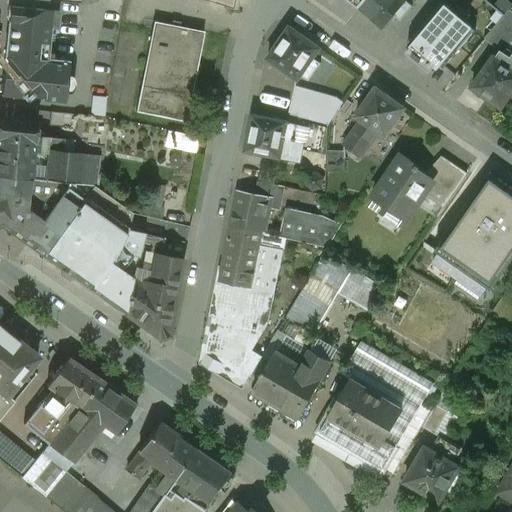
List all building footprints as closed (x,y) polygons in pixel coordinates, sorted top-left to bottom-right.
[(348,0),(360,9),(367,0),(348,0)] [(367,0),(360,9),(382,28),(393,15),(404,2),(402,0),(367,0)] [(500,0),(496,5),(505,14),(511,6),(511,3),(507,0),(500,0)] [(404,2),(393,15),(400,21),(411,8),(404,2)] [(475,31),(442,3),(409,42),(413,45),(406,53),(430,73),(437,65),(443,70),(475,31)] [(59,11),(8,6),(7,21),(8,21),(4,60),(47,64),(48,59),(51,29),(57,30),(59,11)] [(505,16),(485,40),(486,40),(488,37),(501,46),(511,30),(511,12),(509,10),(504,16),(505,16)] [(153,22),(135,112),(186,123),(203,32),(153,22)] [(511,30),(501,46),(488,37),(486,40),(485,40),(484,41),(501,52),(504,54),(511,43),(511,30)] [(294,31),(287,32),(269,59),(298,79),(300,75),(308,80),(315,70),(308,65),(319,49),(294,31)] [(504,54),(501,52),(496,58),(494,57),(472,88),(501,108),(511,93),(511,69),(507,66),(511,59),(504,54)] [(4,60),(0,94),(0,93),(0,95),(1,95),(29,98),(29,96),(41,97),(41,99),(64,102),(68,61),(48,59),(47,64),(4,60)] [(336,98),(295,86),(289,114),(298,117),(319,123),(336,98)] [(404,109),(376,89),(368,100),(367,99),(359,111),(360,111),(356,117),(360,121),(379,134),(384,137),(404,109)] [(264,101),(289,106),(290,103),(281,101),(282,95),(265,92),(264,101)] [(105,98),(93,97),(91,115),(103,116),(105,98)] [(287,122),(253,115),(246,151),(280,159),(280,158),(284,140),(294,142),(296,129),(286,127),(287,122)] [(36,121),(0,117),(0,176),(30,180),(33,157),(35,137),(36,121)] [(319,123),(298,117),(296,129),(294,142),(284,140),(280,158),(301,163),(304,150),(328,156),(328,126),(319,123)] [(360,121),(344,145),(362,158),(379,134),(360,121)] [(169,129),(165,145),(196,153),(200,136),(169,129)] [(59,145),(38,142),(37,157),(49,158),(50,151),(58,152),(59,145)] [(58,152),(50,151),(49,158),(46,181),(71,184),(77,185),(79,185),(83,155),(58,152)] [(346,151),(333,151),(332,172),(345,173),(346,151)] [(98,157),(83,155),(79,185),(94,187),(98,157)] [(402,155),(373,199),(387,208),(383,214),(403,227),(424,195),(434,180),(425,174),(418,170),(420,167),(402,155)] [(467,173),(442,156),(425,174),(434,180),(424,195),(443,208),(467,173)] [(467,173),(443,208),(456,217),(474,191),(480,182),(467,173)] [(30,180),(0,176),(0,226),(11,234),(21,220),(27,212),(31,212),(31,203),(27,203),(30,180)] [(46,181),(40,181),(38,200),(44,201),(53,209),(71,184),(46,181)] [(163,204),(167,187),(142,181),(138,198),(163,204)] [(255,194),(238,191),(219,283),(275,294),(285,239),(281,238),(262,234),(268,206),(277,208),(281,187),(258,182),(255,194)] [(53,209),(40,227),(53,243),(66,226),(76,212),(79,207),(87,197),(89,194),(77,185),(71,184),(53,209)] [(112,200),(94,187),(89,194),(87,197),(95,203),(105,210),(112,200)] [(511,216),(474,191),(456,217),(453,222),(479,240),(473,249),(492,262),(509,238),(511,240),(511,216)] [(95,203),(87,197),(79,207),(84,210),(88,214),(90,213),(95,203)] [(80,215),(76,212),(66,226),(91,244),(101,230),(80,215)] [(342,224),(287,212),(281,238),(285,239),(328,248),(342,224)] [(40,227),(35,223),(31,228),(29,226),(21,220),(11,234),(43,257),(53,243),(40,227)] [(124,239),(105,225),(101,230),(91,244),(114,261),(124,239)] [(91,244),(66,226),(53,243),(43,257),(89,289),(111,260),(113,262),(114,261),(91,244)] [(182,260),(145,252),(142,270),(144,270),(142,281),(177,288),(182,260)] [(89,289),(89,290),(124,315),(131,284),(132,278),(121,271),(123,267),(114,261),(113,262),(111,260),(89,289)] [(376,295),(320,263),(287,318),(315,334),(339,293),(367,310),(376,295)] [(177,288),(142,281),(141,286),(131,284),(124,315),(159,339),(168,336),(177,288)] [(275,294),(219,283),(204,354),(239,374),(268,324),(275,294)] [(16,341),(0,326),(0,354),(3,357),(16,341)] [(311,351),(287,336),(278,352),(302,366),(311,351)] [(38,359),(16,341),(3,357),(25,376),(38,359)] [(434,383),(362,342),(342,375),(351,380),(402,411),(385,440),(396,447),(384,467),(394,474),(422,427),(423,427),(434,408),(423,402),(434,383)] [(278,352),(277,352),(253,393),(298,420),(322,378),(321,378),(331,362),(311,351),(302,366),(278,352)] [(3,357),(0,354),(0,392),(14,404),(15,402),(8,396),(25,376),(3,357)] [(97,380),(67,359),(56,372),(46,387),(51,390),(78,408),(97,380)] [(134,405),(97,380),(78,408),(102,425),(114,434),(134,405)] [(402,411),(351,380),(320,432),(383,469),(384,467),(396,447),(385,440),(402,411)] [(78,408),(51,390),(23,425),(48,445),(78,408)] [(0,420),(14,404),(0,392),(0,420)] [(434,408),(423,427),(435,434),(448,412),(436,405),(434,408)] [(78,408),(48,445),(72,462),(102,425),(78,408)] [(198,451),(159,423),(138,451),(152,461),(169,473),(178,479),(198,451)] [(431,450),(425,447),(418,459),(417,458),(410,469),(412,470),(405,482),(439,502),(447,490),(450,492),(460,475),(457,473),(460,467),(454,464),(463,449),(439,436),(431,450)] [(138,451),(125,468),(140,479),(152,461),(138,451)] [(232,474),(198,451),(178,479),(211,504),(227,480),(228,480),(232,474)] [(41,454),(21,478),(63,511),(65,511),(84,489),(41,454)] [(511,472),(500,492),(511,498),(511,472)] [(152,486),(134,511),(154,511),(178,479),(169,473),(157,489),(152,486)] [(204,511),(211,504),(178,479),(154,511),(204,511)] [(112,511),(84,489),(65,511),(112,511)] [(251,511),(247,511),(233,500),(222,511),(256,511),(254,510),(251,511)]
